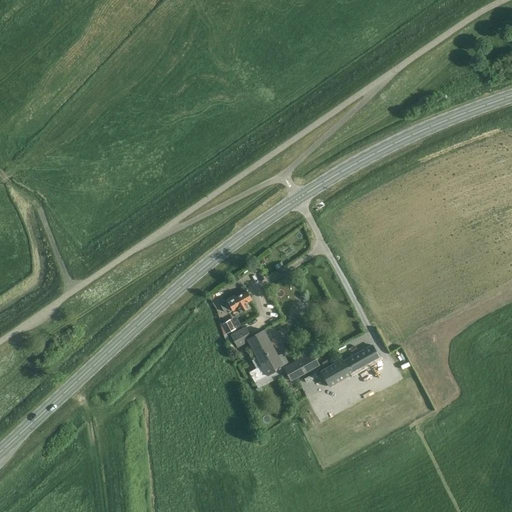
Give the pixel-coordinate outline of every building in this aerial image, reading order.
[(258,269),(256,264),(250,267),(253,272),(258,269)] [(226,300),(220,304),(224,311),(231,307),(233,311),(238,308),(241,313),(249,308),(246,303),(252,300),(247,291),(236,297),(234,295),(226,300)] [(226,333),(235,329),(230,320),(222,324),(226,333)] [(251,336),(245,326),(230,335),(237,347),(247,342),(261,365),(248,372),(254,383),(267,376),(270,382),(279,377),(264,347),(256,333),(251,336)] [(278,356),(263,330),(256,333),(264,347),(279,377),(286,373),(291,381),(320,365),(312,351),(289,364),(283,353),(278,356)] [(321,372),(329,386),(350,374),(349,373),(379,357),(372,345),(343,362),(342,360),(321,372)]
